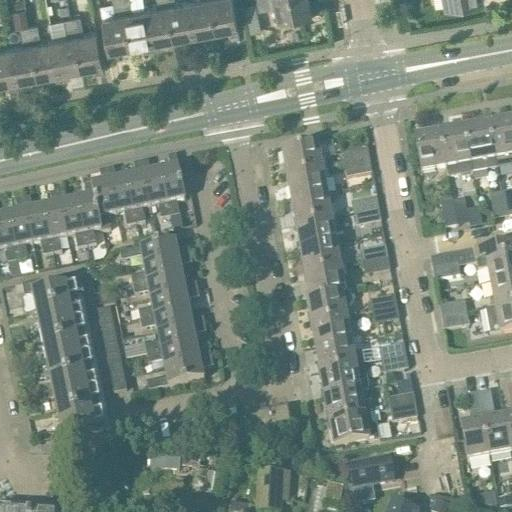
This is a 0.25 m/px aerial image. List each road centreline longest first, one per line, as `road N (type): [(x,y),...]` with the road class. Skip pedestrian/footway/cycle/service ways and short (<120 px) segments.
road 1 (residential): [(121,421),(278,383),(223,111)]
road 2 (tertiary): [(0,163),(223,111)]
road 3 (residential): [(511,357),(430,372),(407,251)]
road 4 (residential): [(407,251),(370,78)]
road 5 (tertiary): [(223,111),(370,78)]
road 6 (tertiary): [(370,78),(511,52)]
